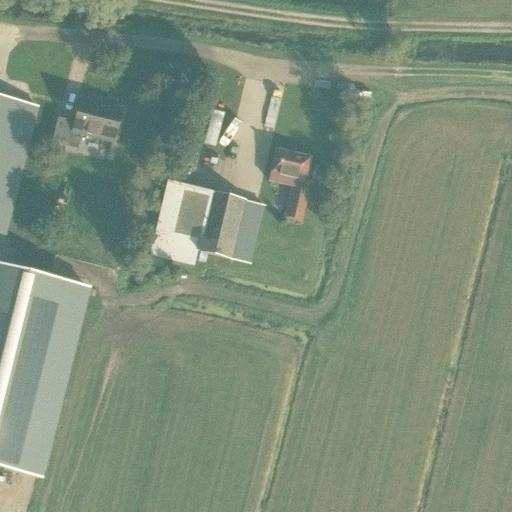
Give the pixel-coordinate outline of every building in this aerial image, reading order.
[(0,97),(0,468),(39,479),(86,288),(12,270),(16,252),(1,248),(36,107),(0,97)] [(112,143),(121,110),(79,99),(73,123),(57,119),(51,144),(77,150),(80,135),(112,143)] [(305,182),(310,158),(275,150),(267,182),(291,187),(284,217),(301,221),(310,184),(305,182)] [(41,181),(28,178),(24,201),(36,204),(41,181)] [(244,201),(209,193),(183,187),(169,245),(195,251),(195,252),(249,265),(258,229),(261,217),(264,206),(244,201)]
